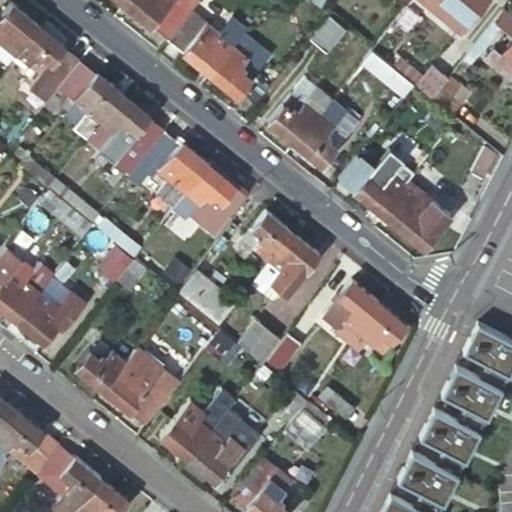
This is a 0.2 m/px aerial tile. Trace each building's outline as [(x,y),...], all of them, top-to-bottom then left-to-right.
[(0,41),(15,53),(39,22),(12,0),(0,14),(0,41)] [(127,0),(125,3),(167,37),(191,9),(197,0),(127,0)] [(410,0),(372,47),(414,81),(422,72),(400,55),(399,57),(385,45),(421,1),(420,0),(410,0)] [(420,0),(421,1),(461,34),(488,0),(420,0)] [(511,15),(503,8),(493,21),(503,28),(511,35),(511,37),(500,51),(494,47),(485,58),(507,76),(511,69),(511,15)] [(191,9),(167,37),(210,72),(233,44),(191,9)] [(330,13),(312,34),(328,48),(347,26),(330,13)] [(503,28),(493,21),(471,49),(476,53),(488,37),(493,41),(503,28)] [(82,57),(39,22),(15,53),(30,64),(58,87),(82,57)] [(241,35),(247,39),(254,30),(248,26),(241,35)] [(233,44),(210,72),(236,94),(256,70),(249,64),(243,70),(238,66),(247,55),(244,53),(252,44),(247,39),(241,35),(233,44)] [(101,120),(124,91),(82,57),(58,87),(47,101),(56,108),(68,93),(101,120)] [(422,72),(414,81),(433,96),(446,79),(448,77),(430,62),(422,72)] [(269,118),(296,141),(328,102),(332,96),(305,74),(269,118)] [(446,79),(433,96),(454,113),(467,96),(446,79)] [(132,171),(164,129),(148,116),(151,112),(124,91),(101,120),(88,136),(132,171)] [(328,102),(296,141),(322,163),(337,145),(324,135),(333,125),(342,114),(328,102)] [(324,135),(337,145),(345,134),(333,125),(324,135)] [(172,207),(208,160),(181,138),(179,141),(164,129),(132,171),(130,174),(142,183),(151,171),(154,173),(159,166),(173,176),(167,183),(158,196),(172,207)] [(353,188),(381,211),(404,182),(407,178),(412,172),(414,170),(400,159),(403,156),(388,145),(353,188)] [(482,145),(469,171),(483,178),(496,151),(482,145)] [(208,160),(172,207),(184,216),(187,212),(213,232),(245,191),(208,160)] [(154,173),(167,183),(173,176),(159,166),(154,173)] [(57,176),(51,183),(96,219),(101,211),(57,176)] [(404,182),(381,211),(408,233),(424,246),(451,213),(407,178),(404,182)] [(50,186),(40,198),(84,233),(93,221),(50,186)] [(272,258),(294,230),(266,207),(235,245),(249,256),(257,246),(272,258)] [(114,238),(135,255),(142,246),(105,216),(98,225),(114,238)] [(320,251),(294,230),(272,258),(253,282),(263,290),(272,279),(285,289),(288,290),(320,251)] [(135,255),(114,238),(94,264),(116,282),(119,277),(136,256),(135,255)] [(0,301),(17,315),(52,272),(53,271),(40,260),(35,266),(9,246),(0,257),(0,301)] [(148,266),(136,256),(119,277),(132,287),(148,266)] [(176,258),(167,270),(181,281),(190,269),(176,258)] [(198,268),(181,289),(220,320),(237,299),(198,268)] [(84,299),(52,272),(17,315),(43,336),(56,321),(62,326),(84,299)] [(356,328),(379,299),(351,277),(323,312),(337,322),(333,327),(347,339),(349,337),(356,328)] [(272,279),(263,290),(274,298),(283,294),(285,289),(272,279)] [(405,321),(379,299),(356,328),(369,338),(379,327),(391,338),(405,321)] [(241,342),(264,360),(281,337),(257,317),(238,340),(241,342)] [(439,511),(511,369),(511,336),(477,319),(462,347),(486,359),(478,373),(455,361),(440,390),(463,402),(456,415),(433,404),(418,433),(442,445),(435,459),(411,447),(396,476),(420,488),(413,502),(389,490),(378,511),(439,511)] [(234,336),(220,325),(204,345),(219,356),(234,336)] [(369,338),(356,328),(349,337),(362,347),(369,338)] [(131,352),(140,341),(126,329),(115,343),(112,347),(126,359),(131,352)] [(288,331),(267,358),(279,367),(300,340),(288,331)] [(103,332),(99,337),(112,347),(115,343),(103,332)] [(241,342),(238,340),(234,336),(219,356),(226,361),(241,342)] [(77,364),(104,386),(126,359),(112,347),(99,337),(77,364)] [(126,359),(104,386),(131,408),(132,407),(147,419),(174,385),(131,352),(126,359)] [(321,375),(313,387),(345,413),(354,402),(321,375)] [(295,386),(284,377),(267,398),(279,407),(295,386)] [(292,418),(309,398),(307,396),(295,386),(279,407),(292,418)] [(0,430),(17,409),(0,394),(0,430)] [(162,432),(189,454),(212,426),(198,415),(204,407),(191,397),(162,432)] [(0,465),(4,469),(11,459),(7,456),(11,450),(21,458),(30,447),(46,461),(61,444),(17,409),(0,430),(0,465)] [(249,430),(224,412),(212,426),(189,454),(216,476),(244,440),(242,439),(249,430)] [(55,508),(59,511),(74,511),(79,506),(102,478),(64,446),(40,474),(66,495),(55,508)] [(264,452),(232,490),(258,511),(285,511),(295,501),(282,491),(294,477),(264,452)] [(79,506),(74,511),(118,511),(129,499),(102,478),(79,506)]
